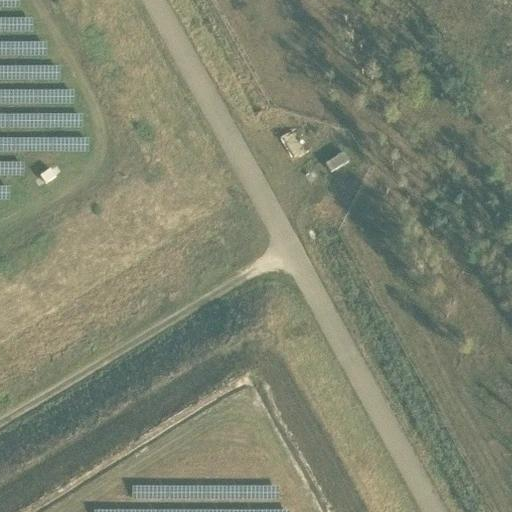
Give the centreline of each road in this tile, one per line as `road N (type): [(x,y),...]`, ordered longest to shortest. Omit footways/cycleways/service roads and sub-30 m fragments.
road 1 (track): [(149,0),(432,511)]
road 2 (track): [(288,249),(0,423)]
